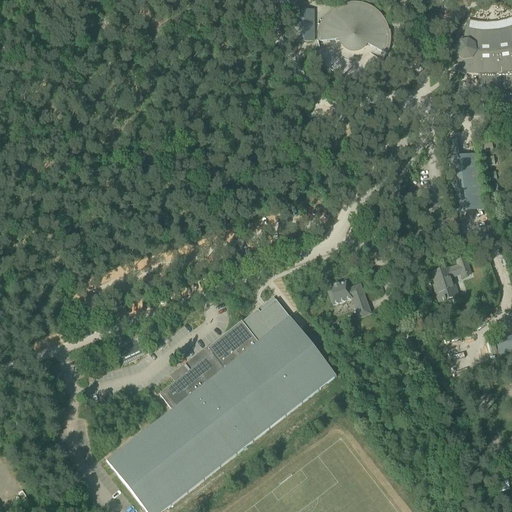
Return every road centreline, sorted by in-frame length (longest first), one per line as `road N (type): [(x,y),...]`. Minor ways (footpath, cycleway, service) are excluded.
road 1 (track): [(72,344),(64,255),(44,246),(9,127),(13,0)]
road 2 (unclassified): [(0,369),(330,246)]
road 3 (track): [(380,251),(465,511)]
road 4 (unclassified): [(330,246),(366,238),(380,251),(437,230),(420,101)]
road 5 (unclassified): [(349,207),(361,202),(420,101)]
road 6 (unclassified): [(420,101),(398,122),(349,207)]
